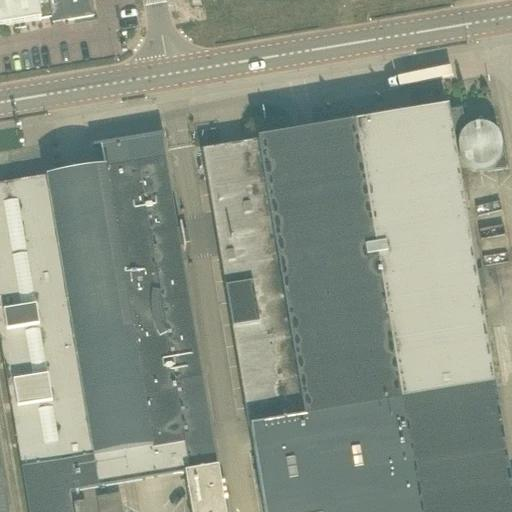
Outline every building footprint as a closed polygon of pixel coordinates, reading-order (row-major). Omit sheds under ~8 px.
[(0,0),(0,27),(41,21),(40,19),(52,17),(53,24),(54,23),(53,19),(62,18),(63,22),(93,17),(90,0),(0,0)] [(452,133),(465,131),(462,111),(448,113),(448,110),(353,126),(355,141),(337,144),(335,129),(201,152),(202,154),(202,153),(205,172),(248,431),(250,431),(264,511),(511,511),(511,494),(474,270),(483,269),(473,208),(464,209),(452,133)] [(353,126),(335,129),(337,144),(355,141),(353,126)] [(469,129),(465,132),(462,135),(460,138),(458,142),(458,146),(458,150),(458,154),(460,158),(462,162),(465,165),(468,167),(472,169),(476,170),(480,170),(484,170),(488,169),(492,167),(495,164),(498,161),(500,157),(501,153),(502,149),(501,145),(500,141),(498,137),(496,133),(493,131),(489,129),(485,127),(481,127),(477,127),(473,128),(469,129)] [(46,180),(0,187),(0,341),(22,471),(21,471),(28,511),(70,511),(68,494),(184,474),(190,511),(223,511),(181,254),(185,247),(182,229),(176,230),(165,157),(162,138),(165,138),(165,136),(93,148),(94,150),(101,149),(105,170),(46,180)] [(74,511),(86,511),(85,502),(73,504),(74,511)]
